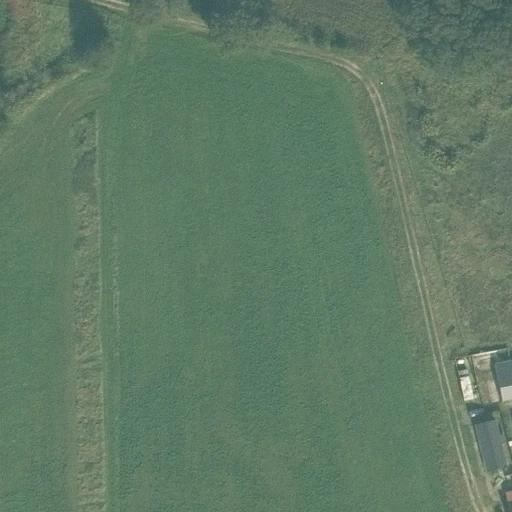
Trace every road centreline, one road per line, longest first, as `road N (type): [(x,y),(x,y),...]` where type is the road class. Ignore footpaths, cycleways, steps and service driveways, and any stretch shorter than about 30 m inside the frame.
road 1 (track): [(490,511),(386,78),(359,61),(70,0)]
road 2 (track): [(125,0),(129,511)]
